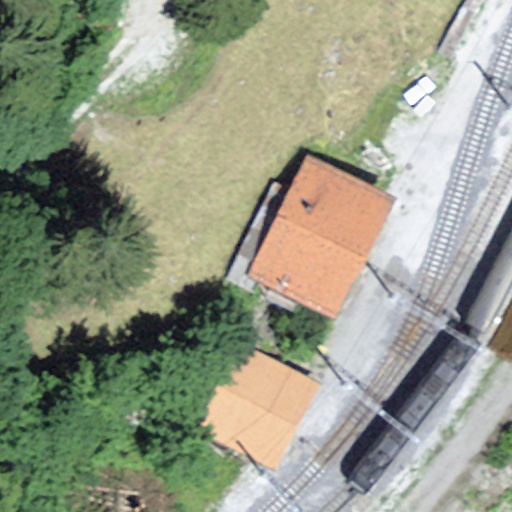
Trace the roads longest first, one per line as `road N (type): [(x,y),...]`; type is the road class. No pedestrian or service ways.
road 1 (track): [(178,0),(0,192)]
road 2 (track): [(507,0),(424,220)]
